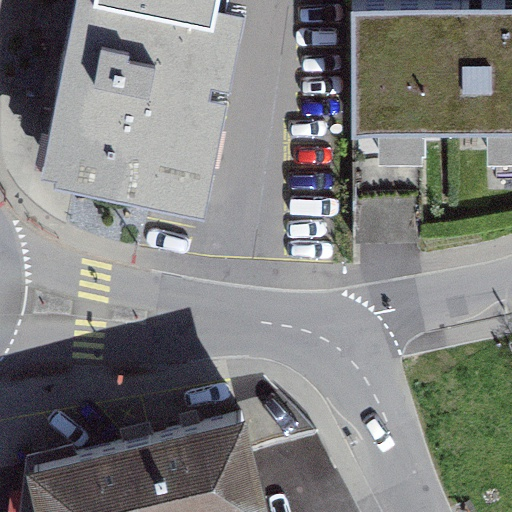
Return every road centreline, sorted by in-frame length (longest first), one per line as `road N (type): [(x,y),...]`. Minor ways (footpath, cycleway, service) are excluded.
road 1 (residential): [(341,322),(148,318),(0,294)]
road 2 (residential): [(418,511),(341,322)]
road 3 (residential): [(511,284),(341,322)]
